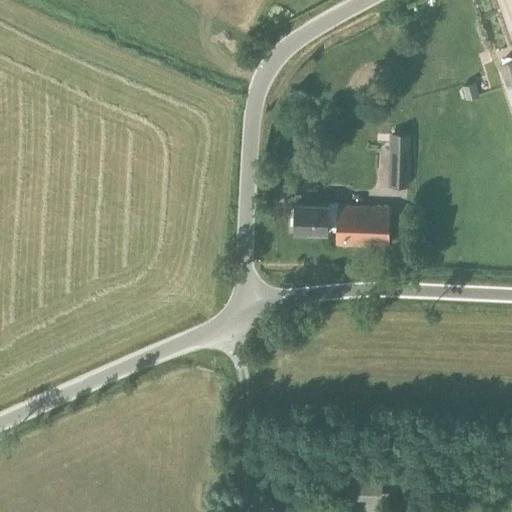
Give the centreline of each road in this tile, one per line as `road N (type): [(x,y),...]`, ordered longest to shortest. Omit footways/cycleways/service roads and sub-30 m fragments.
road 1 (unclassified): [(245,313),(252,115),(269,71),(301,39),(370,0)]
road 2 (unclassified): [(245,313),(0,424)]
road 3 (unclassified): [(245,313),(319,293),(511,299)]
